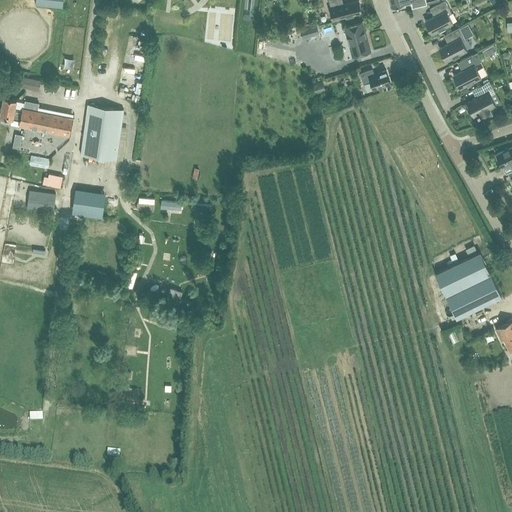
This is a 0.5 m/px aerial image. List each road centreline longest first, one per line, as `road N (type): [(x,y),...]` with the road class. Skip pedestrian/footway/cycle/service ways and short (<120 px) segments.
road 1 (residential): [(125,181),(134,116),(95,80),(97,0)]
road 2 (unclassified): [(454,152),(389,27)]
road 3 (unclassified): [(511,259),(454,152)]
